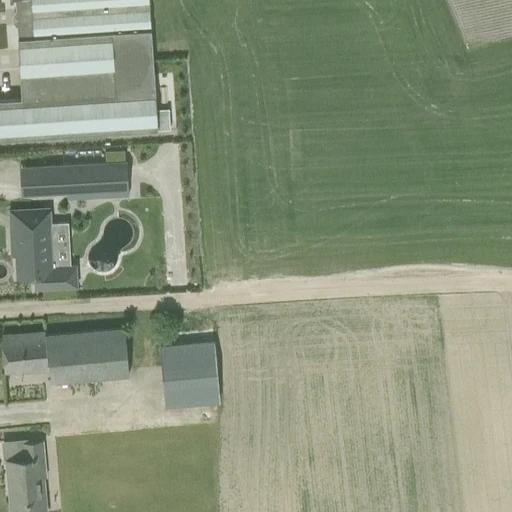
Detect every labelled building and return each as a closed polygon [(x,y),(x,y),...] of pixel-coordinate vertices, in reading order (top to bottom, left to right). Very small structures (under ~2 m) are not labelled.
[(17,39),(18,51),(21,98),(0,99),(0,140),(157,130),(156,110),(149,0),(30,0),(32,38),(17,39)] [(160,110),(156,110),(157,130),(161,130),(169,130),(168,109),(160,110)] [(105,151),(105,163),(124,162),(124,150),(105,151)] [(105,163),(43,166),(44,194),(66,193),(87,192),(87,198),(128,195),(126,161),(124,162),(105,163)] [(50,210),(8,212),(10,250),(15,250),(15,256),(16,279),(33,278),(34,289),(77,287),(76,265),(69,265),(67,244),(66,224),(50,224),(50,210)] [(2,335),(3,372),(48,370),(48,383),(128,375),(124,328),(45,335),(44,332),(2,335)] [(214,341),(160,346),(162,366),(165,405),(220,400),(214,341)] [(6,461),(10,511),(45,511),(42,476),(45,476),(42,442),(16,445),(17,460),(6,461)]
